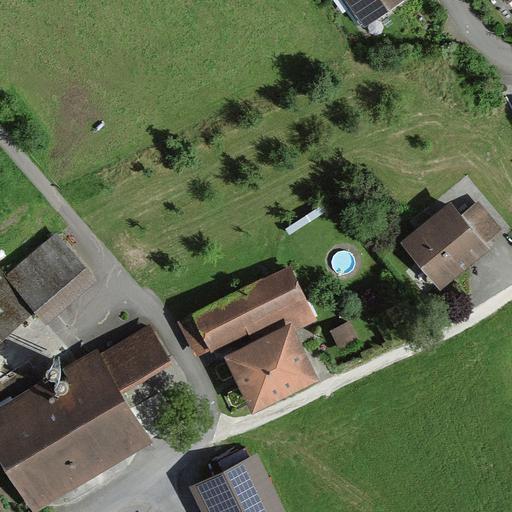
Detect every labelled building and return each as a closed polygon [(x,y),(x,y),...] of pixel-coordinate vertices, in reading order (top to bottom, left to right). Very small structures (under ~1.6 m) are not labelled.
[(348,0),(364,22),(396,0),(348,0)] [(455,204),(403,246),(442,294),(493,252),(482,239),(497,226),(479,204),(465,216),(455,204)] [(0,268),(0,342),(37,309),(49,323),(97,281),(56,235),(8,278),(0,268)] [(293,273),(195,319),(212,354),(253,335),(257,343),(229,356),(254,411),(318,381),(296,333),(317,324),(293,273)] [(150,330),(0,418),(0,439),(39,504),(150,438),(124,394),(171,365),(150,330)] [(288,511),(258,449),(189,482),(204,511),(288,511)]
